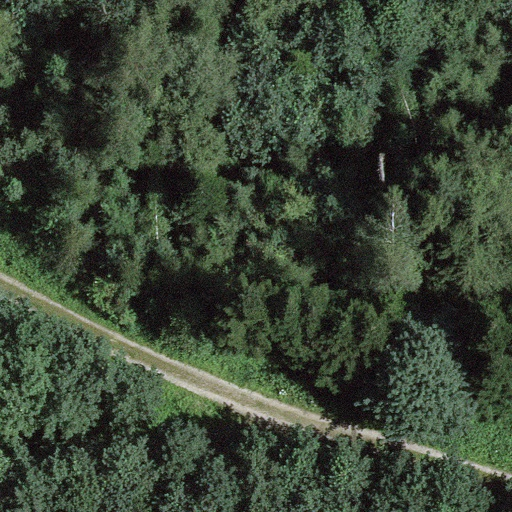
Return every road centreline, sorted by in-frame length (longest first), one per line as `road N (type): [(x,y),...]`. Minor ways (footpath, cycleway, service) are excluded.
road 1 (track): [(0,293),(327,441),(511,493)]
road 2 (track): [(0,473),(327,441)]
